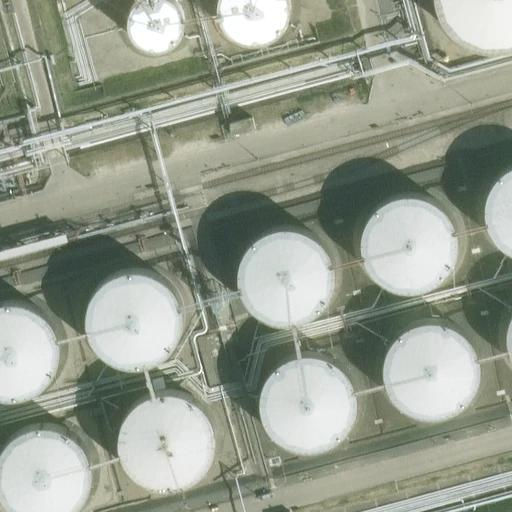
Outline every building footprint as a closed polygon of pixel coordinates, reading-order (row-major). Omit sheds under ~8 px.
[(187,16),(186,9),(185,5),(182,0),(134,0),(132,4),(130,9),(129,15),(130,20),(131,25),(133,30),(137,35),(142,40),(146,42),(156,45),(163,44),(168,43),(174,40),(178,37),(182,32),(185,27),(186,22),(187,16)] [(288,0),(218,0),(219,4),(221,10),(224,16),(228,22),(233,26),(238,29),(245,32),(251,33),(259,33),(266,31),(271,28),(278,24),(282,18),(286,13),(288,6),(288,0)] [(511,0),(436,0),(438,6),(443,17),(451,28),(457,33),(463,37),(471,41),(483,45),(494,46),(507,45),(511,43),(511,0)] [(254,130),(251,119),(229,124),(232,135),(254,130)] [(511,159),(509,161),(501,167),(495,174),(490,182),(486,191),(484,200),(484,209),(486,219),(490,228),(495,236),(502,243),(510,248),(511,249),(511,159)] [(457,249),(458,240),(457,230),(454,221),(450,213),(444,206),(437,200),(429,195),(420,192),(411,191),(401,191),(392,193),(384,197),(376,202),(370,209),(365,217),(361,226),(359,235),(359,244),(361,253),(365,262),(370,270),(376,276),(384,282),(392,286),(401,288),(411,288),(420,287),(429,284),(437,279),(444,273),(450,266),(454,258),(457,249)] [(334,283),(335,274),(334,265),(331,256),(327,248),(321,241),(314,235),(306,230),(297,227),(288,226),(279,226),(270,228),(262,232),(254,238),(248,244),(243,252),(240,261),(238,270),(238,279),(240,288),(243,296),(248,304),(255,310),(262,316),(271,320),(279,322),(289,322),(298,321),(306,318),(314,313),(321,307),(327,300),(331,292),(334,283)] [(185,322),(185,312),(184,303),(181,294),(177,285),(171,278),(163,272),(155,267),(146,264),(136,263),(127,264),(117,266),(109,270),(101,276),(94,283),(89,291),(86,300),(84,310),(85,319),(87,329),(90,337),(96,345),(102,352),(110,358),(119,361),(129,364),(138,364),(148,362),(157,359),(165,354),(172,347),(178,340),(182,331),(185,322)] [(64,356),(65,346),(64,337),(61,327),(56,319),(50,311),(43,305),(35,300),(26,297),(16,296),(7,296),(0,297),(0,397),(0,398),(10,399),(19,399),(29,397),(37,393),(45,388),(52,381),(58,374),(62,365),(64,356)] [(478,372),(479,363),(478,354),(475,346),(471,338),(465,331),(458,325),(450,321),(441,318),(432,317),(423,317),(414,320),(406,324),(399,329),(393,336),(388,344),(385,352),(383,361),(383,370),(385,379),(389,387),(394,395),(400,401),(408,406),(416,410),(425,412),(434,412),(443,410),(452,407),(459,403),(466,397),(472,389),(476,381),(478,372)] [(354,409),(355,400),(354,391),(352,383),(348,374),(342,367),(335,361),(327,357),(318,354),(309,353),(300,353),(291,355),(283,359),(276,364),(269,371),(264,379),(261,387),(259,396),(259,405),(261,414),(264,423),(269,430),(276,437),(283,442),(291,446),(300,448),(310,448),(319,447),(327,444),(335,440),(342,434),(348,426),(352,418),(354,409)] [(218,446),(219,436),(218,427),(215,417),(211,409),(205,401),(198,395),(189,390),(180,387),(170,386),(161,386),(151,389),(143,393),(135,398),(128,405),(123,413),(119,422),(117,432),(118,441),(119,451),(123,460),(128,468),(135,475),(143,480),(152,484),(161,487),(171,487),(180,486),(189,483),(198,478),(205,471),(211,464),(215,455),(218,446)] [(93,477),(94,468),(93,458),(90,449),(85,440),(79,433),(72,427),(63,422),(54,419),(44,418),(35,418),(25,421),(16,425),(9,431),(2,438),(0,441),(0,496),(3,501),(10,508),(16,511),(69,511),(73,510),(80,503),(86,495),(91,487),(93,477)]
